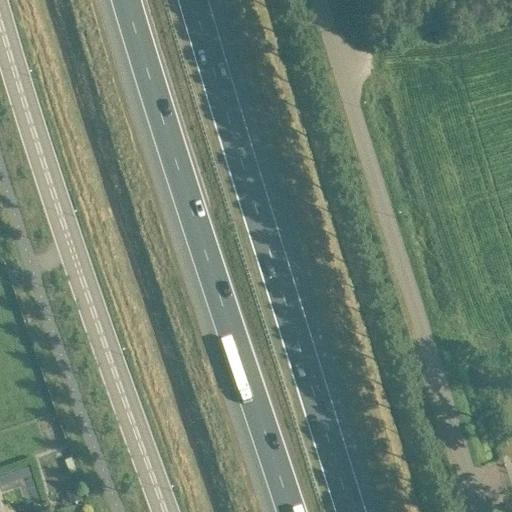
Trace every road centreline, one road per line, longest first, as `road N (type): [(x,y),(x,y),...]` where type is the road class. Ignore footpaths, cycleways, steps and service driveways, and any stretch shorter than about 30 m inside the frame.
road 1 (motorway): [(126,0),(290,511)]
road 2 (motorway): [(354,511),(196,0)]
road 3 (residential): [(478,511),(323,0)]
road 4 (secondary): [(166,511),(0,19)]
